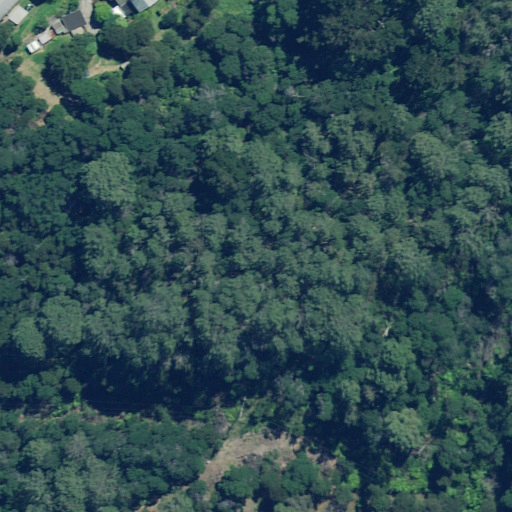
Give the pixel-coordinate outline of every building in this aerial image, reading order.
[(0,0),(0,19),(5,14),(18,26),(30,13),(16,1),(17,0),(0,0)] [(117,0),(130,18),(156,0),(117,0)] [(65,31),(60,24),(39,36),(43,43),(65,31)] [(37,39),(26,46),(33,55),(43,48),(37,39)] [(73,190),(70,191),(68,191),(66,193),(65,194),(63,196),(62,198),(61,200),(61,203),(61,205),(62,207),(63,209),(64,211),(65,213),(67,214),(69,215),(71,216),(74,216),(76,216),(78,216),(80,215),(82,214),(84,212),(85,210),(87,208),(87,206),(88,204),(87,202),(87,199),(86,197),(85,195),(83,194),(81,192),(79,191),(77,190),(75,190),(73,190)]
